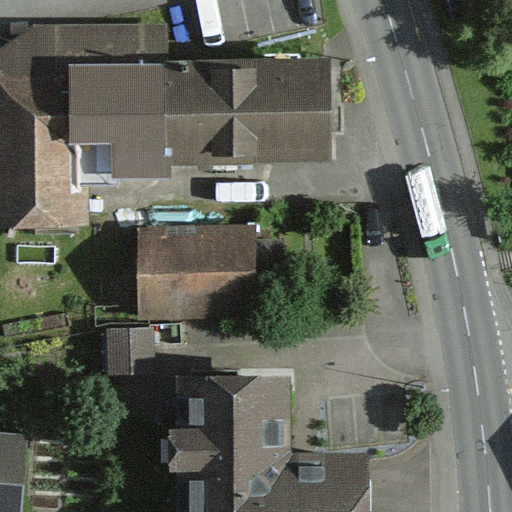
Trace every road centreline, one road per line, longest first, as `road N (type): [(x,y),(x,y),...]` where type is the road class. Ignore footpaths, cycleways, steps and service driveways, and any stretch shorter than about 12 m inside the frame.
road 1 (tertiary): [(383,0),(469,335)]
road 2 (tertiary): [(469,335),(486,511)]
